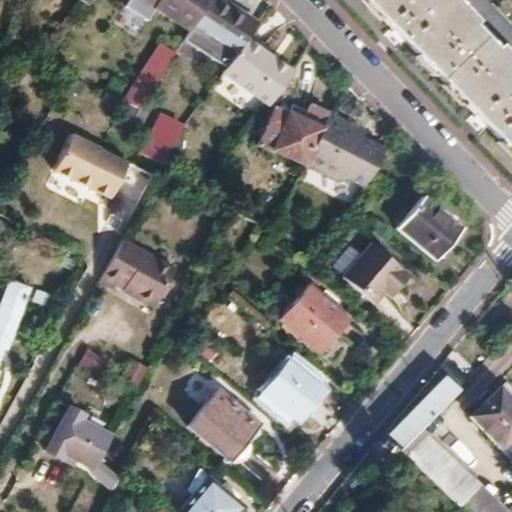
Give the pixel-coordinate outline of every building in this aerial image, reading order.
[(159,0),(155,7),(188,28),(191,24),(206,0),(159,0)] [(245,38),(256,24),(219,0),(206,0),(191,24),(235,53),(245,38)] [(364,0),(511,154),(511,60),(496,44),(492,48),(470,25),(473,21),(453,0),(364,0)] [(264,104),(289,71),(245,38),(235,53),(221,71),(264,104)] [(119,100),(137,108),(173,53),(158,43),(155,47),(142,67),(130,87),(111,78),(102,92),(119,100)] [(63,73),(57,84),(72,91),(77,80),(63,73)] [(318,127),(323,116),(306,107),(303,113),(288,106),(284,115),(273,110),(257,143),(300,164),(300,163),(318,127)] [(356,138),(347,133),(350,128),(323,116),(318,127),(300,163),(300,164),(335,181),(347,180),(348,178),(362,185),(381,149),(356,138)] [(161,162),(181,128),(158,118),(140,152),(161,162)] [(350,128),(347,133),(356,138),(358,132),(350,128)] [(94,145),(66,132),(48,169),(106,196),(124,160),(94,145)] [(459,228),(421,196),(392,228),(431,261),(459,228)] [(150,304),(172,265),(120,236),(97,278),(111,286),(113,281),(129,290),(128,292),(150,304)] [(383,292),(400,271),(361,240),(333,273),(365,300),(376,286),(383,292)] [(19,250),(12,265),(40,278),(47,263),(19,250)] [(25,284),(1,276),(0,277),(0,347),(3,348),(25,284)] [(316,353),(346,318),(304,284),(275,318),(316,353)] [(318,383),(287,358),(257,394),(287,419),(318,383)] [(136,388),(146,366),(129,359),(120,381),(136,388)] [(416,430),(453,393),(440,381),(386,436),(389,441),(382,448),(390,456),(395,451),(416,430)] [(511,392),(504,384),(469,419),(511,461),(511,392)] [(227,460),(255,427),(214,391),(186,424),(227,460)] [(54,458),(57,452),(88,469),(94,459),(108,434),(76,416),(70,428),(57,421),(41,451),(54,458)] [(416,430),(395,451),(459,511),(511,511),(511,500),(501,511),(416,430)] [(98,463),(90,474),(111,490),(119,478),(98,463)] [(235,511),(240,507),(204,477),(175,511),(235,511)]
